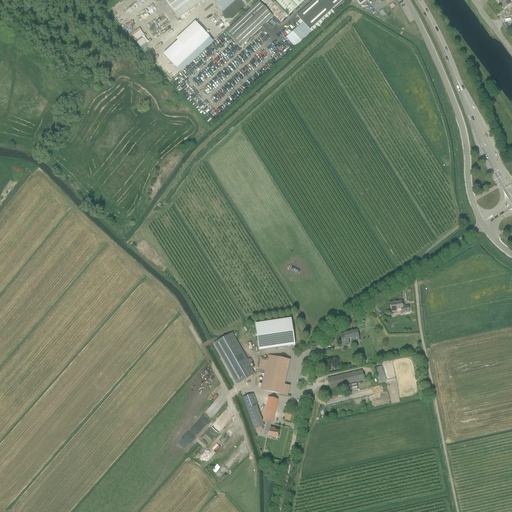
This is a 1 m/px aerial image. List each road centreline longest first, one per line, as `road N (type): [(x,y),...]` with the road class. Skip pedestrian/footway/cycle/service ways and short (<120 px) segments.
road 1 (unclassified): [(294,424),(325,333),(483,224)]
road 2 (track): [(416,273),(455,511)]
road 3 (unclassified): [(483,224),(471,200),(465,135),(403,0)]
road 4 (secondary): [(459,85),(510,199)]
